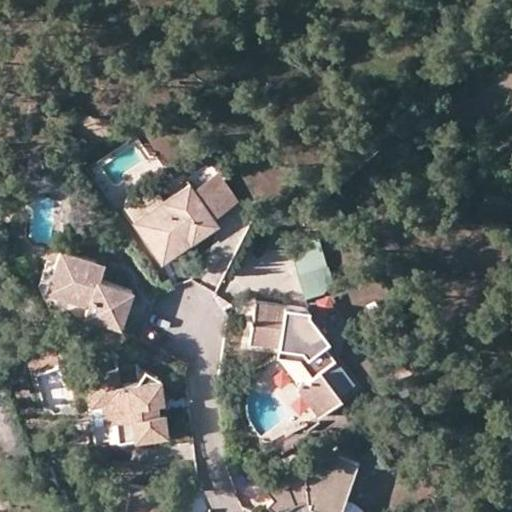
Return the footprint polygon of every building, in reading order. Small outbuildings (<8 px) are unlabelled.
[(214,174),(192,189),(211,215),(233,200),(214,174)] [(159,249),(165,258),(216,222),(211,215),(192,189),(186,181),(146,209),(149,215),(147,228),(140,232),(154,252),(159,249)] [(140,232),(147,228),(149,215),(146,209),(131,219),(140,232)] [(97,276),(89,273),(92,258),(58,247),(44,286),(84,300),(82,310),(118,322),(129,287),(97,276)] [(160,261),(165,258),(159,249),(154,252),(160,261)] [(101,261),(92,258),(89,273),(97,276),(101,261)] [(315,260),(285,271),(293,295),(324,284),(315,260)] [(251,297),(245,337),(275,342),(287,344),(296,356),(310,372),(301,380),(323,408),(346,390),(329,368),(332,366),(332,361),(329,358),(333,354),(322,339),(325,336),(313,320),(304,318),(304,305),(251,297)] [(275,342),(274,353),(296,356),(287,344),(275,342)] [(159,377),(143,368),(136,380),(159,377)] [(159,377),(118,383),(116,369),(86,373),(90,403),(112,400),(117,438),(167,431),(165,422),(156,409),(148,411),(146,401),(155,400),(155,399),(160,386),(159,377)] [(117,438),(112,400),(90,403),(96,441),(117,438)] [(156,409),(155,400),(146,401),(148,411),(156,409)] [(302,493),(311,493),(318,495),(318,500),(350,506),(363,449),(342,444),(315,453),(314,458),(295,463),(279,469),(267,476),(275,483),(267,495),(282,506),(288,499),(296,496),(302,493)] [(160,511),(164,483),(124,478),(119,511),(160,511)]
